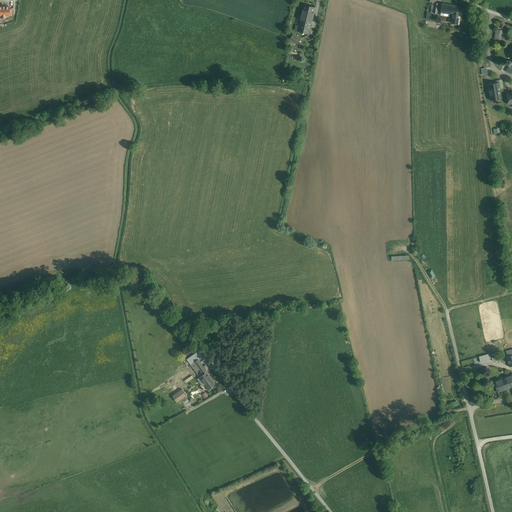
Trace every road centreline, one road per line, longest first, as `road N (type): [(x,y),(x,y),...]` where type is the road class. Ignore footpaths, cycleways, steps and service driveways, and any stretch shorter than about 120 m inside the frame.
road 1 (track): [(329,511),(199,344)]
road 2 (residential): [(492,511),(446,308)]
road 3 (track): [(311,489),(443,413),(468,408)]
road 4 (track): [(145,276),(129,267),(53,272),(0,293)]
